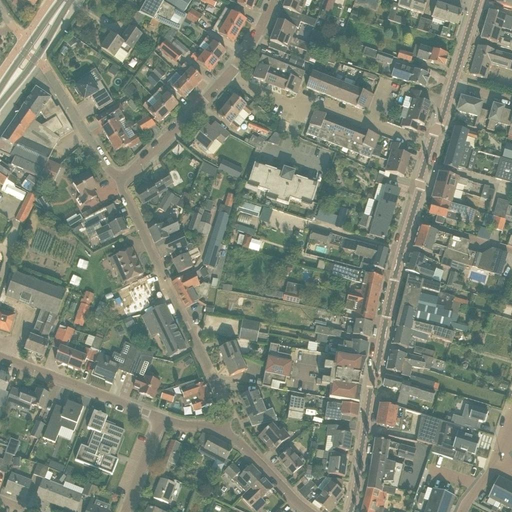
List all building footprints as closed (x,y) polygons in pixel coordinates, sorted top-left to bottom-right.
[(155,21),(164,3),(158,0),(147,0),(139,14),(155,21)] [(191,0),(163,0),(183,13),(191,0)] [(195,0),(193,6),(198,8),(201,3),(195,0)] [(230,0),(230,2),(252,11),(255,0),(239,0),(240,0),(239,0),(230,0)] [(304,5),(291,0),(286,0),(283,9),(293,13),(291,19),(301,23),(304,24),(307,18),(300,15),(304,5)] [(414,0),(399,0),(398,7),(410,11),(414,0)] [(428,1),(425,0),(414,0),(410,11),(423,16),(428,1)] [(188,17),(164,3),(155,21),(179,32),(182,26),(186,19),(188,17)] [(445,23),(450,8),(437,4),(432,19),(445,23)] [(462,12),(450,8),(445,23),(451,25),(448,34),(443,32),(441,38),(453,41),(462,12)] [(188,17),(186,19),(192,23),(197,26),(202,16),(192,9),(188,17)] [(218,20),(239,32),(246,21),(225,9),(222,13),(218,20)] [(391,9),(388,20),(394,22),(397,11),(391,9)] [(485,26),(501,31),(502,28),(510,31),(511,24),(511,23),(511,18),(489,11),(485,26)] [(426,20),(421,18),(417,30),(423,32),(426,20)] [(152,19),(150,25),(157,28),(159,23),(155,21),(152,19)] [(186,19),(182,26),(188,30),(192,23),(186,19)] [(298,29),(301,23),(291,19),(288,25),(278,21),(274,32),(291,38),(295,28),(298,29)] [(233,43),(239,32),(218,20),(212,31),(233,43)] [(426,20),(423,32),(428,33),(432,23),(432,22),(426,20)] [(485,26),(481,39),(497,45),(497,44),(499,45),(498,47),(511,51),(511,42),(503,39),(499,38),(501,31),(485,26)] [(128,56),(142,35),(131,27),(120,42),(111,35),(101,49),(114,58),(120,50),(128,56)] [(287,49),(289,43),(298,47),(300,42),(291,38),(274,32),(270,42),(287,49)] [(169,44),(174,38),(168,33),(163,40),(165,42),(166,42),(169,44)] [(210,47),(206,53),(218,63),(226,52),(207,38),(204,42),(210,47)] [(171,47),(182,55),(184,57),(189,51),(176,40),(171,47)] [(182,55),(171,47),(166,42),(159,50),(175,64),(182,55)] [(417,58),(444,68),(444,67),(447,59),(448,55),(421,46),(420,47),(415,46),(412,55),(414,56),(417,57),(417,58)] [(511,57),(478,47),(470,75),(485,80),(490,65),(511,71),(511,57)] [(400,51),(398,58),(411,63),(414,56),(412,55),(400,51)] [(210,73),(218,63),(206,53),(201,59),(194,54),(191,58),(210,73)] [(379,53),(377,57),(376,60),(391,65),(393,58),(379,53)] [(253,78),(264,82),(273,60),(262,56),(253,78)] [(264,82),(275,87),(283,64),(273,60),(264,82)] [(305,62),(298,60),(295,65),(303,68),(305,62)] [(188,73),(182,79),(193,90),(202,80),(186,63),(182,67),(188,73)] [(285,91),(294,68),(283,64),(275,87),(285,91)] [(396,65),(394,70),(392,77),(425,88),(429,77),(429,76),(396,65)] [(160,80),(165,75),(157,67),(153,72),(160,80)] [(296,95),(300,86),(305,72),(294,68),(285,91),(296,95)] [(193,90),(182,79),(176,73),(171,78),(167,82),(184,99),(193,90)] [(306,88),(316,92),(322,77),(312,73),(306,88)] [(148,79),(155,86),(160,81),(152,74),(148,79)] [(333,81),(322,77),(316,92),(326,96),(333,81)] [(100,81),(93,85),(89,78),(75,86),(76,88),(74,89),(78,95),(80,94),(84,100),(90,96),(99,110),(112,102),(100,81)] [(326,96),(337,100),(343,85),(333,81),(326,96)] [(353,89),(343,85),(337,100),(347,104),(353,89)] [(21,109),(36,119),(40,113),(47,123),(42,127),(61,139),(74,131),(59,107),(56,108),(51,98),(36,88),(21,109)] [(164,98),(158,103),(169,115),(178,105),(161,88),(158,92),(164,98)] [(347,104),(357,108),(363,93),(353,89),(347,104)] [(428,95),(411,90),(409,98),(412,99),(409,110),(427,115),(430,105),(426,103),(428,95)] [(363,93),(357,108),(367,112),(373,97),(363,93)] [(234,96),(226,106),(238,116),(243,110),(249,116),(253,111),(234,96)] [(461,98),(460,102),(457,111),(477,117),(474,128),(482,130),(488,112),(480,110),(482,104),(480,104),(480,103),(472,100),(472,101),(461,98)] [(159,124),(169,115),(158,103),(153,108),(147,102),(143,106),(159,124)] [(102,130),(109,141),(123,133),(118,124),(124,120),(120,114),(124,111),(120,105),(96,119),(101,127),(102,126),(104,129),(102,130)] [(226,106),(217,116),(236,131),(244,122),(238,116),(226,106)] [(496,123),(510,127),(511,121),(511,111),(503,109),(503,108),(494,106),(487,130),(494,132),(496,123)] [(11,166),(42,180),(47,167),(49,161),(54,150),(60,140),(61,139),(42,127),(35,122),(36,119),(21,109),(0,139),(0,152),(14,159),(11,166)] [(406,119),(403,119),(401,127),(417,132),(419,125),(424,126),(427,115),(409,110),(406,119)] [(315,112),(314,115),(306,134),(317,138),(326,116),(315,112)] [(317,138),(327,143),(336,120),(326,116),(317,138)] [(155,125),(148,118),(147,117),(137,123),(143,133),(155,125)] [(347,124),(336,120),(327,143),(338,147),(347,124)] [(207,126),(195,140),(208,151),(217,140),(222,144),(229,135),(215,123),(210,129),(207,126)] [(270,132),(250,124),(248,128),(268,136),(270,132)] [(358,128),(347,124),(338,147),(349,151),(358,128)] [(368,133),(358,128),(349,151),(360,155),(368,133)] [(450,144),(464,149),(467,138),(477,140),(478,135),(455,128),(450,144)] [(128,141),(123,133),(109,141),(116,152),(122,148),(123,150),(128,146),(130,149),(138,144),(134,138),(128,141)] [(278,146),(281,135),(274,133),(268,143),(278,146)] [(368,133),(360,155),(370,159),(379,137),(368,133)] [(253,136),(250,141),(247,146),(258,152),(260,147),(261,148),(263,145),(265,141),(259,137),(258,139),(253,136)] [(389,150),(392,151),(389,161),(406,167),(410,156),(405,155),(407,148),(391,143),(389,150)] [(458,169),(466,172),(468,166),(464,165),(468,150),(464,149),(450,144),(443,167),(457,171),(458,169)] [(511,145),(506,144),(502,158),(511,161),(511,145)] [(511,162),(501,159),(495,179),(511,184),(511,162)] [(11,175),(14,171),(0,162),(0,161),(0,176),(7,181),(15,186),(19,180),(11,175)] [(52,184),(60,166),(49,161),(47,167),(42,180),(52,184)] [(222,161),(218,171),(238,180),(242,170),(222,161)] [(403,178),(406,167),(389,161),(385,172),(403,178)] [(215,177),(218,169),(203,164),(201,172),(215,177)] [(260,186),(259,189),(259,190),(268,193),(268,195),(279,199),(278,202),(288,206),(290,200),(300,203),(301,200),(312,203),(318,185),(296,178),(293,177),(294,173),(284,170),(283,174),(276,172),(277,172),(255,164),(249,183),(260,186)] [(376,183),(385,186),(388,179),(384,177),(379,174),(374,172),(371,180),(376,182),(376,183)] [(457,184),(464,187),(466,187),(468,181),(437,172),(434,185),(455,191),(457,184)] [(96,188),(87,174),(73,183),(81,197),(79,198),(83,205),(96,196),(93,190),(96,188)] [(159,179),(159,180),(138,193),(140,196),(138,197),(143,205),(149,202),(150,203),(150,204),(151,204),(152,205),(153,205),(154,205),(155,205),(156,205),(157,204),(158,203),(159,202),(159,201),(159,200),(159,198),(159,197),(158,196),(156,192),(164,187),(165,189),(173,184),(167,174),(159,179)] [(432,199),(434,200),(459,208),(461,201),(453,199),(455,191),(434,185),(431,194),(433,194),(432,199)] [(373,201),(380,203),(394,207),(399,191),(385,186),(384,191),(377,188),(373,201)] [(486,200),(489,189),(490,187),(484,186),(480,198),(486,200)] [(167,192),(160,205),(158,209),(166,213),(168,210),(175,196),(167,192)] [(28,194),(22,207),(15,220),(24,224),(36,198),(28,194)] [(493,217),(495,217),(504,220),(505,216),(508,206),(509,203),(498,199),(493,217)] [(459,208),(434,200),(432,205),(432,204),(431,206),(430,206),(429,210),(429,211),(430,212),(429,214),(437,216),(435,223),(443,225),(445,218),(446,219),(447,212),(461,216),(459,221),(472,224),(475,212),(459,208)] [(242,202),(239,213),(258,217),(260,206),(242,202)] [(380,203),(375,219),(389,224),(394,207),(380,203)] [(218,212),(219,214),(203,265),(213,268),(230,217),(229,217),(231,209),(220,205),(218,212)] [(263,207),(260,221),(269,222),(272,209),(263,207)] [(338,217),(335,227),(343,230),(349,211),(341,208),(338,217)] [(91,209),(82,215),(85,220),(94,214),(91,209)] [(318,211),(316,221),(336,225),(337,215),(318,211)] [(209,223),(211,215),(203,213),(202,218),(201,220),(209,223)] [(70,226),(83,219),(80,214),(67,220),(70,226)] [(202,218),(193,215),(188,230),(196,233),(200,222),(202,218)] [(365,229),(371,231),(369,236),(384,240),(389,224),(375,219),(368,217),(365,229)] [(495,217),(495,219),(492,229),(502,232),(505,220),(504,220),(495,217)] [(114,238),(129,231),(123,219),(102,229),(99,223),(86,230),(91,241),(98,237),(100,243),(113,237),(114,238)] [(175,219),(148,231),(155,245),(168,239),(167,237),(177,232),(177,224),(175,219)] [(200,222),(196,233),(207,237),(211,226),(200,222)] [(236,226),(235,231),(238,232),(236,246),(250,248),(254,229),(236,226)] [(444,257),(443,259),(453,262),(473,268),(501,277),(508,254),(492,249),(481,255),(467,251),(470,242),(439,233),(419,227),(413,248),(432,254),(434,247),(441,249),(439,256),(444,257)] [(329,234),(312,229),(309,240),(327,244),(329,234)] [(168,239),(155,245),(161,259),(174,253),(177,260),(186,257),(185,255),(193,251),(192,249),(193,246),(190,245),(187,246),(181,233),(168,239)] [(373,261),(372,267),(384,270),(390,252),(383,250),(383,249),(377,248),(347,239),(343,249),(356,253),(355,255),(373,261)] [(179,274),(193,267),(190,261),(200,256),(197,248),(192,249),(193,251),(185,255),(186,257),(177,260),(173,262),(179,274)] [(127,282),(143,275),(131,249),(109,259),(113,267),(119,264),(127,282)] [(421,276),(433,279),(436,269),(424,265),(426,259),(411,253),(405,272),(421,276)] [(453,262),(443,259),(441,266),(451,269),(453,262)] [(363,284),(363,286),(373,288),(380,289),(383,278),(366,275),(349,270),(326,263),(323,272),(349,281),(363,284)] [(370,272),(372,267),(361,264),(359,269),(370,272)] [(464,281),(458,279),(460,274),(450,272),(447,286),(462,290),(464,281)] [(66,292),(15,273),(6,297),(40,310),(57,316),(66,292)] [(172,284),(179,297),(200,286),(194,273),(183,279),(172,284)] [(440,286),(408,277),(405,289),(421,293),(422,289),(439,294),(440,286)] [(499,277),(497,286),(507,289),(509,280),(499,277)] [(150,290),(147,283),(129,292),(134,304),(127,307),(123,309),(127,317),(150,307),(147,299),(153,296),(150,290)] [(200,286),(179,297),(185,309),(198,302),(197,299),(202,297),(202,289),(200,286)] [(378,301),(380,289),(373,288),(363,286),(361,293),(355,292),(354,297),(378,301)] [(406,300),(405,303),(413,305),(414,302),(451,311),(452,305),(453,303),(454,300),(439,296),(438,298),(420,294),(421,293),(405,289),(402,299),(406,300)] [(94,295),(86,292),(83,300),(81,299),(77,311),(80,312),(77,318),(84,320),(90,303),(91,303),(94,295)] [(301,295),(285,292),(283,301),(299,305),(301,295)] [(356,319),(373,323),(378,301),(354,297),(348,295),(347,300),(344,310),(357,313),(356,319)] [(123,300),(126,307),(131,304),(128,297),(123,300)] [(395,328),(396,328),(429,336),(452,342),(454,334),(414,324),(415,320),(449,329),(450,328),(466,333),(468,327),(456,324),(450,322),(453,314),(453,313),(450,312),(451,311),(414,302),(413,305),(405,303),(402,302),(395,328)] [(170,358),(186,350),(165,306),(147,315),(142,318),(151,337),(158,334),(170,358)] [(31,336),(30,336),(25,350),(36,355),(36,356),(37,358),(39,359),(41,358),(42,357),(43,358),(49,343),(46,342),(49,333),(42,330),(44,325),(53,328),(56,320),(57,316),(40,310),(31,336)] [(0,311),(0,329),(9,332),(12,323),(14,316),(0,311)] [(458,316),(457,316),(453,314),(450,322),(456,324),(458,316)] [(373,323),(356,319),(356,320),(354,328),(348,327),(346,334),(369,339),(372,324),(373,324),(373,323)] [(260,323),(242,320),(241,330),(258,333),(260,323)] [(325,328),(316,326),(315,333),(330,336),(340,338),(342,332),(325,328)] [(428,342),(429,336),(396,328),(391,345),(407,350),(410,337),(412,337),(412,338),(428,342)] [(55,362),(68,367),(74,352),(64,348),(67,340),(63,339),(66,332),(59,329),(52,347),(59,349),(57,355),(58,356),(55,362)] [(258,333),(241,330),(239,340),(257,343),(258,333)] [(481,332),(471,333),(472,342),(482,341),(481,332)] [(103,340),(95,337),(91,348),(98,351),(103,340)] [(329,345),(328,347),(367,353),(368,344),(344,340),(344,342),(332,341),(331,345),(329,345)] [(235,345),(220,350),(225,364),(239,358),(235,345)] [(291,356),(281,354),(278,354),(280,346),(270,345),(266,366),(291,371),(292,363),(289,363),(291,356)] [(336,356),(366,360),(367,353),(328,347),(327,354),(336,356)] [(74,352),(68,367),(80,372),(83,365),(84,366),(86,360),(89,361),(93,351),(86,348),(83,356),(74,352)] [(421,356),(423,356),(432,359),(434,352),(423,349),(421,356)] [(432,359),(423,356),(422,359),(405,355),(390,352),(386,370),(401,374),(401,376),(410,378),(412,368),(424,370),(430,371),(432,359)] [(112,385),(118,370),(119,368),(109,364),(111,360),(99,355),(95,366),(97,367),(94,375),(106,380),(105,382),(112,385)] [(143,357),(136,355),(134,361),(128,374),(136,377),(143,357)] [(360,381),(361,376),(361,375),(358,375),(359,368),(363,368),(366,360),(336,356),(334,366),(319,364),(318,369),(339,373),(338,378),(337,383),(317,379),(316,385),(333,388),(332,399),(361,404),(361,396),(361,395),(358,395),(359,388),(361,388),(361,387),(359,387),(360,381)] [(225,364),(230,377),(245,371),(239,358),(225,364)] [(122,372),(128,374),(134,361),(127,359),(122,372)] [(272,382),(275,382),(285,384),(286,378),(289,379),(291,371),(266,366),(262,387),(271,389),(272,382)] [(4,395),(10,379),(0,375),(0,409),(3,411),(7,402),(9,397),(4,395)] [(138,377),(134,389),(140,391),(139,394),(153,399),(160,383),(146,378),(145,380),(138,377)] [(383,387),(400,391),(395,406),(404,410),(409,397),(430,402),(432,393),(410,387),(411,383),(386,377),(383,387)] [(180,387),(182,392),(184,398),(182,398),(185,407),(191,404),(194,412),(212,405),(202,379),(180,387)] [(435,383),(422,379),(421,385),(433,388),(435,383)] [(43,411),(50,395),(37,390),(36,395),(22,389),(21,393),(12,389),(9,397),(7,402),(28,411),(30,405),(43,411)] [(175,394),(164,390),(161,399),(173,403),(175,394)] [(240,398),(252,427),(277,422),(272,410),(265,413),(258,394),(250,397),(249,394),(240,398)] [(287,420),(302,422),(305,399),(291,397),(287,420)] [(65,409),(56,406),(51,418),(60,422),(61,419),(77,425),(83,408),(67,402),(65,409)] [(327,405),(325,419),(340,422),(341,416),(342,416),(341,420),(349,421),(349,420),(349,417),(357,418),(358,419),(360,407),(342,404),(341,407),(327,405)] [(401,433),(405,410),(398,408),(380,405),(376,426),(388,428),(388,430),(401,433)] [(488,412),(472,408),(471,412),(466,411),(464,419),(453,416),(450,424),(473,431),(475,431),(476,431),(473,430),(476,421),(484,423),(488,412)] [(94,412),(88,429),(94,431),(88,449),(81,446),(75,461),(112,475),(118,460),(114,459),(125,431),(105,423),(107,417),(101,415),(101,414),(99,413),(99,414),(94,412)] [(433,419),(428,445),(432,446),(435,447),(437,434),(439,421),(433,419)] [(471,437),(473,431),(450,424),(446,423),(439,421),(437,434),(445,436),(448,428),(457,431),(454,441),(477,448),(480,440),(471,437)] [(33,429),(31,436),(38,439),(44,425),(37,422),(33,429)] [(275,424),(259,437),(269,449),(273,445),(276,449),(288,439),(282,431),(281,432),(275,424)] [(333,449),(349,452),(351,436),(343,435),(344,429),(329,427),(327,436),(335,437),(333,449)] [(219,473),(226,461),(233,449),(203,433),(197,444),(205,448),(204,450),(218,457),(211,469),(219,473)] [(475,455),(477,448),(454,441),(452,447),(443,444),(445,436),(437,434),(435,447),(455,453),(452,460),(463,464),(463,463),(466,453),(475,455)] [(390,443),(375,440),(372,456),(387,458),(389,448),(393,450),(392,455),(397,457),(412,463),(416,451),(401,446),(400,446),(390,443)] [(165,458),(173,461),(179,444),(171,441),(165,458)] [(431,453),(435,454),(452,460),(455,453),(432,446),(430,452),(431,453)] [(5,453),(14,457),(16,452),(8,448),(8,447),(5,453)] [(278,460),(291,476),(303,465),(290,450),(278,460)] [(0,468),(0,471),(6,474),(13,456),(5,453),(0,468)] [(328,474),(345,477),(347,462),(340,461),(341,454),(329,453),(327,460),(330,460),(328,474)] [(394,460),(387,458),(372,456),(367,489),(385,494),(394,497),(396,490),(397,490),(404,466),(393,464),(394,460)] [(38,464),(33,475),(39,477),(43,466),(38,464)] [(65,467),(58,464),(55,471),(62,473),(65,467)] [(251,488),(252,488),(262,477),(251,466),(245,472),(243,471),(241,471),(240,472),(232,464),(224,472),(232,480),(233,479),(246,493),(251,488)] [(307,474),(315,475),(317,467),(308,465),(307,474)] [(49,468),(43,466),(39,477),(44,479),(49,468)] [(62,483),(66,477),(61,473),(56,479),(62,483)] [(15,492),(26,496),(31,482),(11,475),(5,491),(14,494),(15,492)] [(306,475),(303,477),(300,481),(305,486),(311,480),(306,475)] [(262,477),(252,488),(253,490),(243,499),(253,509),(273,489),(262,477)] [(500,504),(511,483),(498,477),(488,498),(500,504)] [(175,486),(161,480),(154,499),(168,504),(175,486)] [(321,491),(324,494),(324,493),(335,502),(343,493),(341,491),(342,481),(331,480),(321,491)] [(43,481),(36,497),(45,501),(46,499),(57,503),(62,489),(43,481)] [(305,486),(310,491),(315,486),(311,481),(305,486)] [(86,483),(82,494),(87,497),(92,485),(86,483)] [(511,510),(511,484),(511,483),(500,504),(511,510)] [(92,485),(87,497),(93,499),(98,488),(92,485)] [(62,489),(57,503),(68,507),(67,509),(73,511),(75,511),(82,496),(62,489)] [(383,511),(385,510),(382,509),(385,494),(367,489),(361,511),(383,511)] [(451,510),(455,497),(433,489),(428,502),(451,510)] [(324,494),(316,502),(327,511),(330,511),(337,504),(335,502),(324,493),(324,494)] [(449,511),(451,510),(428,502),(425,511),(449,511)]
